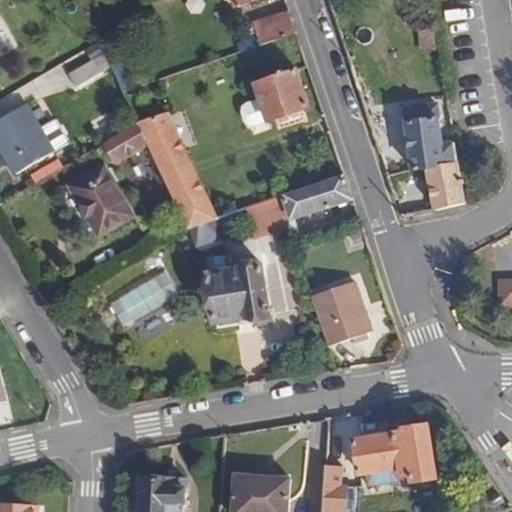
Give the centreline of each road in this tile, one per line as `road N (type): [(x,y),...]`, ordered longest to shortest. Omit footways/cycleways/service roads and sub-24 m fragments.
road 1 (tertiary): [(447,375),(87,436)]
road 2 (residential): [(311,0),(398,255)]
road 3 (residential): [(0,262),(87,436)]
road 4 (residential): [(398,255),(447,375)]
road 5 (residential): [(511,201),(499,216),(398,255)]
road 6 (tertiary): [(447,375),(511,476)]
